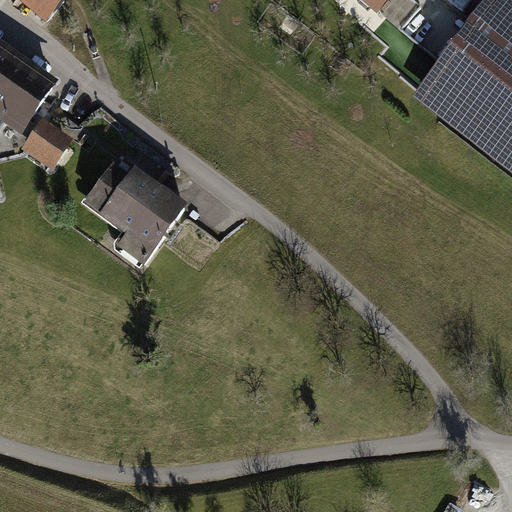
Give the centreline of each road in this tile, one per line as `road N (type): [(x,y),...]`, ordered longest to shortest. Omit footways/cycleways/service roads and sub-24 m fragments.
road 1 (residential): [(469,442),(417,356),(294,240),(0,5)]
road 2 (unclassified): [(469,442),(194,470),(96,467),(0,441)]
